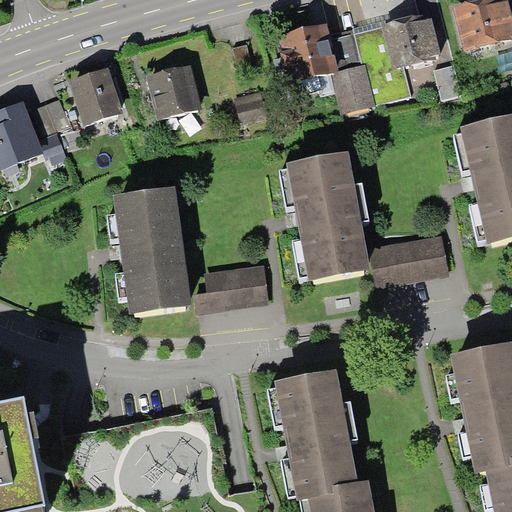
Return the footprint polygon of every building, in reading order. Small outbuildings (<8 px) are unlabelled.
[(502,0),(485,0),(454,8),(465,53),(511,41),(511,17),(508,1),(503,2),(502,0)] [(341,112),(413,96),(406,67),(441,60),(434,29),(430,15),(332,37),(330,27),(280,38),(286,63),(291,84),(332,75),(341,112)] [(457,64),(449,21),(437,24),(444,67),(457,64)] [(157,119),(201,109),(191,65),(147,76),(154,106),(157,119)] [(434,72),(442,102),(462,97),(454,67),(434,72)] [(84,128),(124,114),(117,95),(108,69),(68,83),(84,128)] [(239,95),(241,120),(267,118),(265,94),(239,95)] [(0,173),(45,157),(50,169),(68,163),(57,133),(72,128),(62,101),(30,113),(26,104),(0,114),(0,173)] [(484,246),(511,239),(511,118),(446,132),(456,180),(471,177),(478,206),(466,209),(474,243),(483,241),(484,246)] [(311,284),(372,272),(367,249),(348,154),(288,166),(311,284)] [(132,318),(193,310),(191,296),(176,191),(116,200),(132,318)] [(441,235),(367,249),(372,272),(375,287),(449,273),(441,235)] [(209,294),(191,296),(193,310),(193,315),(271,305),(266,265),(206,273),(209,294)] [(493,511),(511,511),(511,351),(450,363),(474,480),(487,478),(493,511)] [(310,511),(373,511),(367,480),(357,482),(335,375),(272,388),(296,505),(309,502),(310,511)] [(0,412),(0,511),(42,511),(23,408),(0,412)] [(218,412),(115,431),(118,452),(125,451),(125,449),(165,442),(168,459),(180,457),(183,476),(228,468),(218,412)]
